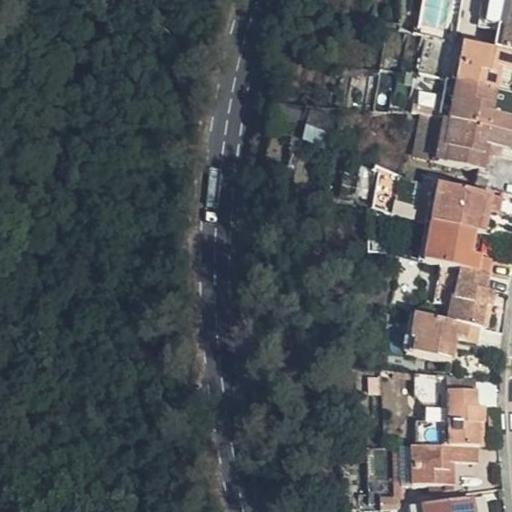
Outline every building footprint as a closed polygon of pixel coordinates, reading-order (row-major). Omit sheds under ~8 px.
[(401,0),(398,27),(416,29),(420,0),(401,0)] [(443,32),(448,0),(423,0),(419,28),(443,32)] [(511,17),(495,14),(488,47),(504,50),(511,52),(507,71),(511,72),(511,17)] [(511,52),(504,50),(501,70),(507,71),(511,52)] [(469,65),(460,63),(455,101),(463,103),(469,65)] [(511,91),(511,72),(507,71),(501,70),(469,65),(463,103),(505,110),(507,91),(511,91)] [(463,103),(455,101),(450,141),(511,151),(511,129),(503,127),(505,110),(463,103)] [(511,151),(450,141),(444,184),(491,191),(495,168),(511,170),(511,151)] [(437,244),(479,253),(495,256),(498,234),(509,235),(511,219),(446,207),(444,227),(439,226),(437,244)] [(479,253),(437,244),(434,264),(438,264),(435,283),(473,291),(498,297),(501,280),(477,276),(479,253)] [(495,316),(498,297),(473,291),(469,313),(465,313),(463,325),(467,326),(463,345),(485,349),(500,352),(506,319),(495,316)] [(485,349),(463,345),(420,337),(412,379),(454,386),(458,363),(482,367),(485,349)] [(449,450),(452,469),(482,467),(493,467),(488,427),(481,427),(480,413),(453,417),(455,434),(443,437),(445,451),(449,450)] [(482,467),(452,469),(407,473),(411,511),(461,511),(459,491),(484,488),(482,467)]
